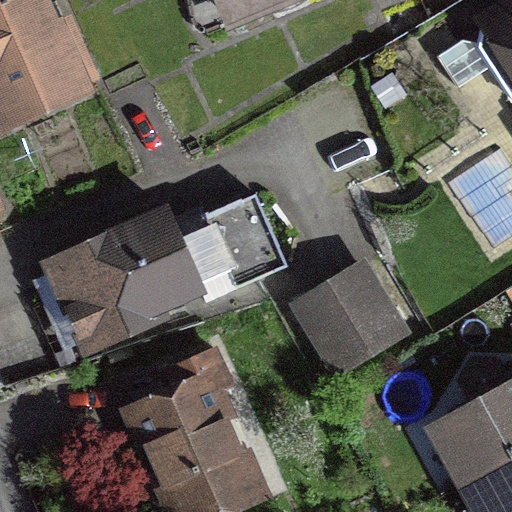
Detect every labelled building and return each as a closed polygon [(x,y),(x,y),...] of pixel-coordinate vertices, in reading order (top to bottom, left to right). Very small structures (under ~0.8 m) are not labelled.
[(0,0),(0,112),(3,120),(93,81),(74,38),(57,46),(36,0),(0,0)] [(220,0),(230,23),(267,7),(271,16),(305,1),(304,0),(220,0)] [(511,7),(481,29),(511,96),(511,7)] [(233,290),(284,268),(252,197),(172,232),(162,211),(117,231),(122,241),(54,271),(85,342),(198,293),(195,285),(225,271),(233,290)] [(398,333),(359,269),(295,308),(334,372),(398,333)] [(227,388),(211,352),(165,372),(176,396),(133,415),(175,511),(215,511),(252,496),(208,396),(227,388)] [(511,511),(511,385),(438,426),(485,511),(511,511)]
